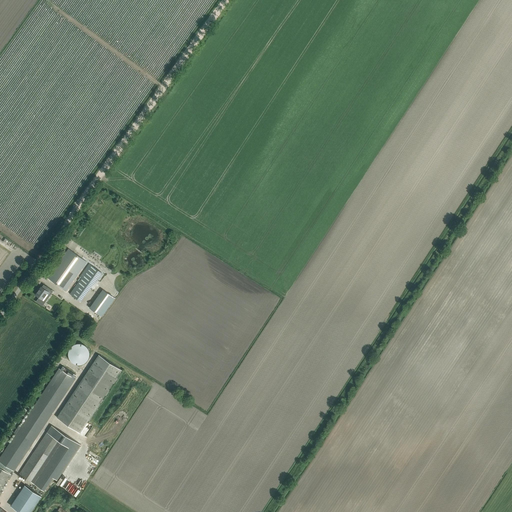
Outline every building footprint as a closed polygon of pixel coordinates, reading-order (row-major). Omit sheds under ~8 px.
[(66,291),(87,262),(69,248),(48,277),(66,291)] [(81,301),(101,272),(90,264),(80,277),(82,278),(71,294),(81,301)] [(45,302),(50,295),(48,294),(51,290),(46,285),(44,288),(41,286),(35,294),(39,297),(36,301),(41,305),(44,300),(45,302)] [(103,289),(90,307),(102,316),(115,298),(103,289)] [(67,348),(74,366),(91,359),(84,341),(67,348)] [(99,354),(57,417),(80,432),(122,369),(99,354)] [(0,490),(7,481),(14,470),(76,377),(74,376),(76,374),(63,366),(61,370),(59,369),(21,426),(19,424),(14,432),(16,434),(0,457),(0,490)] [(52,425),(48,431),(19,473),(43,490),(52,477),(57,480),(81,445),(52,425)] [(20,511),(30,511),(41,496),(25,485),(11,505),(20,511)]
